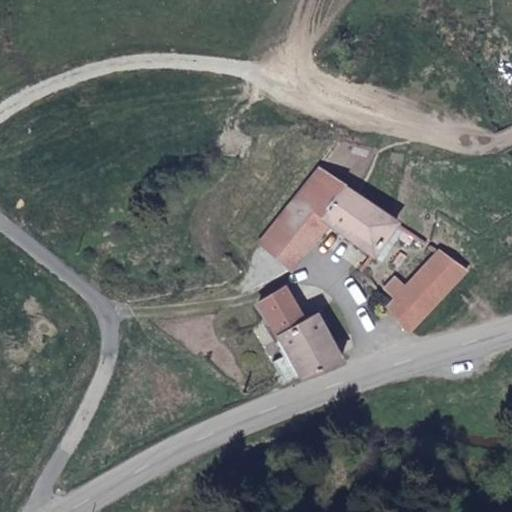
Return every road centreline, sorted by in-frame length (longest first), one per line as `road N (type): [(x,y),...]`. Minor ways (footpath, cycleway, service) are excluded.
road 1 (tertiary): [(72,511),(283,401),(511,330)]
road 2 (track): [(0,222),(107,312),(97,390),(50,480),(46,511)]
